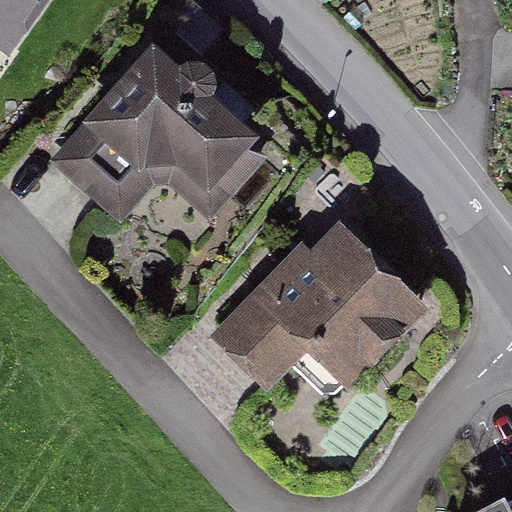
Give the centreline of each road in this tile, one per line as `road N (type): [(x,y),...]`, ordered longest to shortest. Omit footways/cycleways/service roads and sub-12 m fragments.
road 1 (residential): [(269,511),(0,222)]
road 2 (residential): [(262,0),(341,67),(426,160)]
road 3 (residential): [(511,347),(469,383),(371,511)]
road 4 (residential): [(470,0),(471,97),(458,137),(426,160)]
road 5 (residential): [(426,160),(511,277)]
